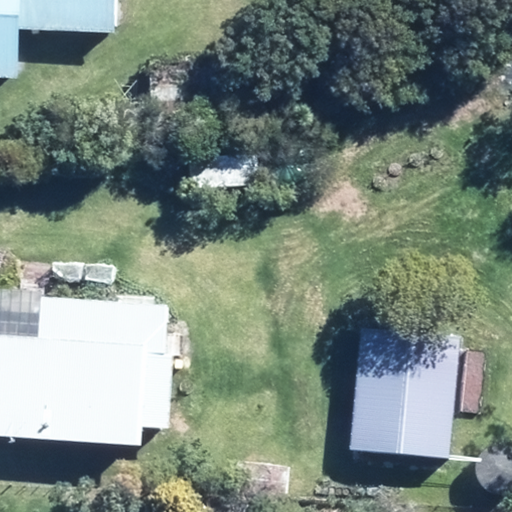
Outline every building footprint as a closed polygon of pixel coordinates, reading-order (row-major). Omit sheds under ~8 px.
[(0,0),(0,84),(17,85),(19,37),(19,31),(113,35),(114,0),(0,0)] [(239,55),(154,59),(156,114),(242,110),(239,55)] [(262,165),(197,160),(194,194),(260,199),(262,165)] [(114,306),(41,302),(41,294),(0,291),(0,438),(141,446),(142,429),(167,431),(171,358),(162,357),(165,308),(155,308),(156,299),(114,297),(114,306)] [(362,327),(351,447),(449,456),(461,336),(362,327)] [(292,461),(237,458),(235,487),(290,491),(292,461)]
